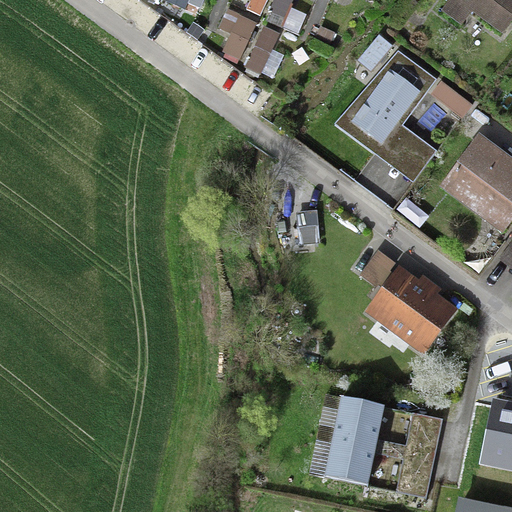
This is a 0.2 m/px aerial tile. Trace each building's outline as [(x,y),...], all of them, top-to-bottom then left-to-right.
[(503,27),(511,15),(511,0),(456,0),(466,7),(470,2),(503,27)] [(370,71),(390,48),(378,38),(359,61),(370,71)] [(402,55),(393,67),(427,92),(436,81),(402,55)] [(351,123),(397,157),(405,147),(428,164),(437,152),(398,123),(420,94),(390,71),(351,123)] [(462,118),(471,107),(440,83),(432,95),(462,118)] [(449,178),(509,223),(511,218),(511,162),(479,138),(449,178)] [(400,274),(372,312),(422,350),(450,312),(400,274)] [(342,399),(333,440),(375,447),(383,408),(342,399)] [(511,413),(495,410),(483,468),(511,474),(511,413)] [(412,414),(405,448),(435,454),(442,420),(412,414)] [(367,486),(375,447),(333,440),(325,478),(367,486)] [(396,492),(426,499),(430,481),(433,465),(403,458),(396,492)]
